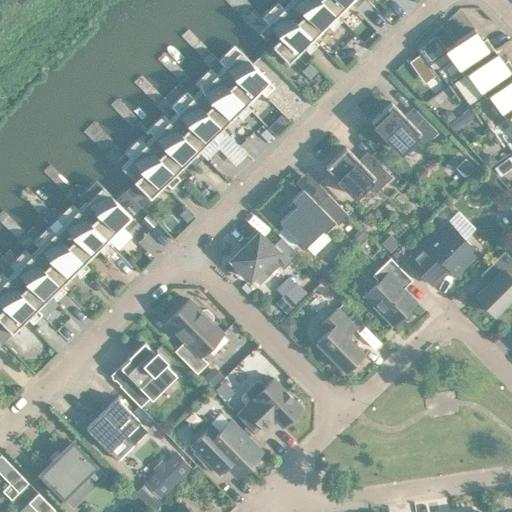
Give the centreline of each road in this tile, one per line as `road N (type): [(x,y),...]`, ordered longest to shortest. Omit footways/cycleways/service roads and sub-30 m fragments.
road 1 (residential): [(175,254),(436,0)]
road 2 (residential): [(335,410),(284,457),(282,493),(295,497),(511,464)]
road 3 (residential): [(0,425),(175,254)]
road 4 (residential): [(511,381),(439,319),(335,410)]
road 5 (residential): [(335,410),(175,254)]
